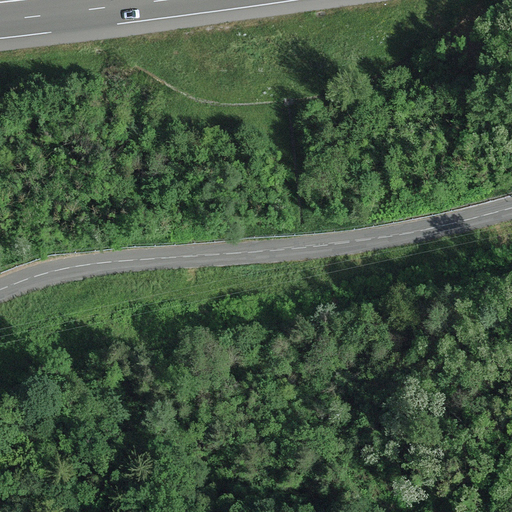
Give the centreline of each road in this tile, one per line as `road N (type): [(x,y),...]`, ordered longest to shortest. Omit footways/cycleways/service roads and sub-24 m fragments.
road 1 (unclassified): [(511,208),(375,238),(72,267),(0,289)]
road 2 (motorway): [(0,23),(183,0)]
